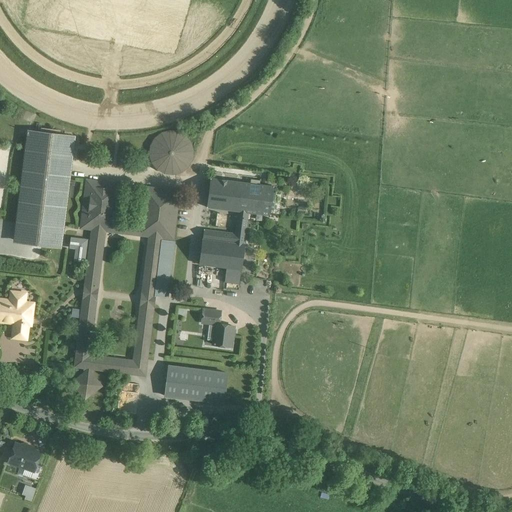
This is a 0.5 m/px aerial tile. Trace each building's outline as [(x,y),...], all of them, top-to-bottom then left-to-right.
[(182,134),(165,131),(152,142),(150,158),(160,172),(177,174),(190,163),(192,147),(182,134)] [(30,132),(27,154),(70,159),(72,137),(30,132)] [(59,246),(70,159),(27,154),(16,241),(59,246)] [(247,183),(210,178),(207,207),(239,211),(243,212),(247,183)] [(121,185),(87,181),(81,226),(92,227),(75,367),(84,368),(89,368),(144,375),(162,235),(173,237),(178,192),(145,188),(139,233),(152,234),(136,365),(85,358),(102,228),(115,230),(121,185)] [(273,187),(247,183),(243,212),(246,212),(270,215),(273,187)] [(236,234),(204,229),(199,263),(226,267),(224,281),(226,282),(239,283),(247,221),(245,220),(246,212),(243,212),(239,211),(236,234)] [(87,240),(70,237),(69,244),(76,245),(79,250),(77,262),(84,263),(87,240)] [(239,283),(226,282),(226,288),(238,290),(239,283)] [(24,294),(12,293),(11,302),(0,300),(0,320),(15,323),(13,337),(26,338),(27,324),(30,324),(32,304),(23,303),(24,294)] [(221,312),(203,309),(201,323),(215,325),(216,324),(219,324),(221,312)] [(219,324),(216,324),(215,325),(213,345),(231,347),(233,326),(219,324)] [(227,372),(168,365),(165,396),(223,403),(227,372)] [(100,386),(89,371),(89,368),(84,368),(83,374),(73,382),(72,383),(73,383),(85,398),(85,399),(86,399),(86,398),(100,387),(101,387),(101,386),(100,386)] [(41,452),(15,443),(9,462),(34,471),(41,452)] [(25,485),(23,498),(33,500),(36,487),(25,485)]
